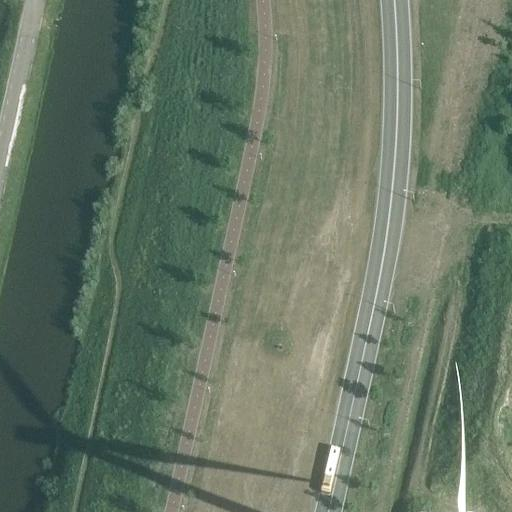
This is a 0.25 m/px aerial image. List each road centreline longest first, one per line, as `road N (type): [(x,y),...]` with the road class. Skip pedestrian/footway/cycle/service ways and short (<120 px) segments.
road 1 (primary): [(328,511),(384,251),(397,125),(394,0)]
road 2 (tertiary): [(0,168),(36,0)]
